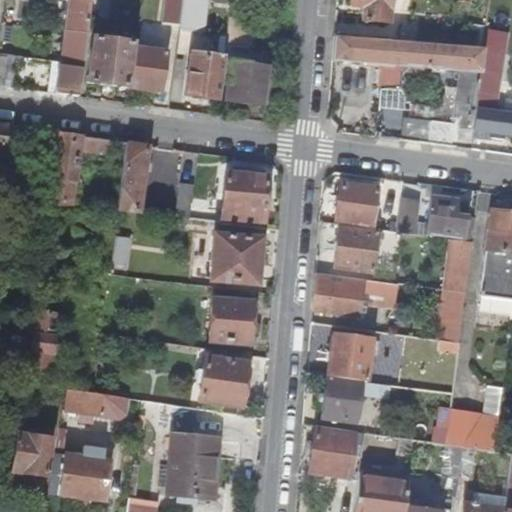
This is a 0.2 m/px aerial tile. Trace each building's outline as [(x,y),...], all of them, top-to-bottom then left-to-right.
[(181,0),(163,0),(161,26),(177,29),(181,0)] [(181,0),(177,29),(177,30),(195,33),(199,0),(181,0)] [(389,0),(347,0),(347,9),(360,10),(360,25),(387,27),(389,0)] [(68,2),(63,34),(84,36),(89,5),(68,2)] [(254,22),(229,18),(226,46),(250,48),(254,22)] [(402,24),(400,43),(406,44),(452,47),(453,29),(402,24)] [(480,49),(482,28),(468,27),(467,48),(480,49)] [(465,30),(453,29),(452,47),(463,49),(465,30)] [(63,34),(59,64),(80,67),(84,36),(63,34)] [(132,50),(133,43),(91,38),(84,84),(127,90),(132,50)] [(400,43),(335,38),(332,63),(382,66),(380,87),(382,87),(401,90),(403,69),(406,44),(400,43)] [(452,47),(406,44),(403,69),(447,72),(482,75),(485,50),(463,49),(452,47)] [(224,53),(223,63),(227,64),(221,102),(260,107),(265,68),(248,66),(250,48),(226,46),(224,53)] [(248,66),(265,68),(267,51),(250,48),(248,66)] [(183,97),(218,101),(223,63),(224,53),(190,49),(183,97)] [(132,50),(127,90),(158,94),(164,53),(132,50)] [(0,54),(0,88),(12,90),(15,57),(0,54)] [(59,64),(55,96),(77,99),(80,67),(59,64)] [(482,75),(447,72),(440,121),(454,123),(475,125),(480,88),(482,75)] [(511,136),(511,116),(484,113),(487,89),(480,88),(475,125),(474,132),(511,136)] [(377,93),(376,113),(394,114),(395,94),(377,93)] [(410,112),(405,143),(424,146),(428,119),(428,116),(410,112)] [(428,119),(424,146),(425,146),(437,147),(440,121),(428,119)] [(440,121),(437,147),(457,150),(458,143),(453,142),(454,123),(440,121)] [(458,143),(457,150),(472,152),(474,132),(475,125),(454,123),(453,142),(458,143)] [(58,139),(49,206),(72,208),(78,156),(80,141),(58,139)] [(78,156),(108,159),(110,146),(80,141),(78,156)] [(126,147),(116,213),(138,216),(147,150),(126,147)] [(179,189),(182,156),(172,154),(165,219),(176,220),(179,189)] [(218,225),(261,229),(266,177),(250,175),(250,169),(232,167),(231,173),(225,173),(218,225)] [(380,192),(340,188),(335,224),(380,230),(381,224),(375,223),(380,192)] [(194,191),(179,189),(176,220),(190,222),(194,191)] [(457,205),(432,202),(428,235),(428,237),(472,243),(474,223),(455,220),(457,205)] [(417,214),(399,212),(396,236),(415,238),(415,234),(417,214)] [(511,218),(489,216),(480,301),(511,305),(511,218)] [(381,238),(338,233),(334,271),(371,276),(375,245),(380,245),(381,238)] [(258,242),(212,237),(208,282),(254,287),(258,242)] [(126,241),(115,240),(111,267),(122,269),(126,241)] [(468,277),(473,246),(465,245),(460,275),(468,277)] [(465,298),(468,277),(460,275),(449,275),(446,295),(456,296),(464,297),(465,298)] [(363,284),(315,278),(312,317),(357,323),(357,321),(365,321),(367,305),(360,305),(362,291),(363,284)] [(391,288),(363,284),(362,291),(391,295),(391,288)] [(457,341),(464,297),(456,296),(452,328),(449,340),(457,341)] [(252,304),(212,301),(207,344),(247,348),(252,304)] [(511,312),(511,305),(480,301),(479,312),(511,316),(511,312)] [(34,314),(54,317),(55,305),(36,302),(34,314)] [(34,314),(25,376),(46,379),(55,317),(54,317),(34,314)] [(426,338),(449,340),(452,328),(428,325),(426,338)] [(327,382),(359,386),(364,387),(368,351),(376,351),(376,346),(333,341),(327,382)] [(458,349),(439,347),(437,357),(456,360),(458,349)] [(245,367),(200,362),(195,406),(242,411),(245,367)] [(359,386),(327,382),(321,424),(354,429),(357,401),(359,386)] [(359,386),(357,401),(385,404),(387,390),(364,387),(359,386)] [(479,413),(494,416),(500,389),(485,386),(479,413)] [(90,397),(62,393),(60,415),(121,423),(125,402),(90,397)] [(493,455),(497,423),(448,417),(443,448),(459,450),(471,452),(493,455)] [(442,448),(444,433),(436,432),(433,446),(442,448)] [(348,459),(352,440),(312,433),(305,478),(346,483),(348,459)] [(361,438),(352,436),(352,440),(348,459),(358,460),(361,438)] [(215,441),(169,437),(165,499),(212,502),(215,441)] [(49,444),(15,438),(10,477),(43,482),(49,444)] [(459,450),(443,448),(439,479),(456,480),(456,476),(459,450)] [(470,477),(471,452),(459,450),(456,476),(470,477)] [(69,457),(61,455),(55,499),(101,506),(106,467),(68,462),(69,457)] [(356,478),(351,511),(402,511),(403,510),(406,485),(356,478)]
